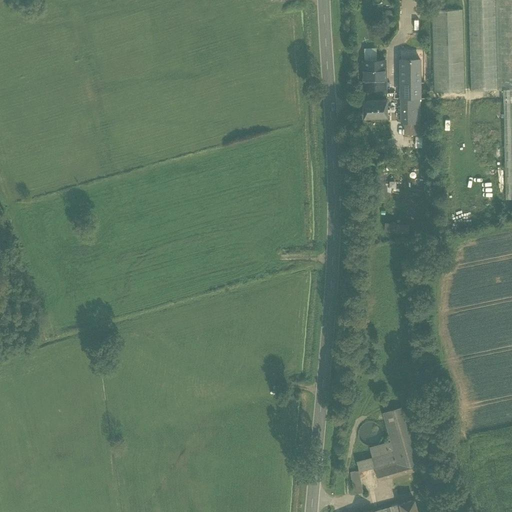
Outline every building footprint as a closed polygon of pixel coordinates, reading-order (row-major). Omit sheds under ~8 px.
[(499,0),(468,0),(470,89),(501,88),(499,0)] [(511,0),(499,0),(501,88),(503,88),(511,88),(511,0)] [(462,8),(432,8),(434,90),(464,89),(462,8)] [(363,49),(363,61),(375,61),(375,49),(363,49)] [(401,99),(419,99),(419,60),(403,60),(401,60),(401,99)] [(363,61),(362,61),(363,89),(385,89),(384,61),(375,61),(363,61)] [(511,88),(503,88),(505,198),(511,198),(511,88)] [(419,99),(401,99),(401,106),(401,123),(404,123),(419,123),(419,99)] [(387,100),(362,100),(362,117),(387,117),(387,100)] [(404,123),(404,135),(419,135),(419,123),(404,123)] [(424,433),(416,402),(405,405),(416,445),(420,457),(419,457),(429,455),(423,433),(424,433)] [(405,405),(383,412),(391,441),(394,451),(394,452),(416,445),(405,405)] [(382,438),(382,433),(381,429),(379,425),(375,422),(370,421),(365,422),(361,425),(359,429),(358,434),(359,438),(361,442),(365,445),(370,446),(375,445),(379,442),(382,438)] [(391,441),(369,447),(372,457),(394,451),(391,441)] [(372,457),(372,458),(374,467),(378,480),(422,467),(419,457),(420,457),(416,445),(394,452),(394,451),(372,457)] [(369,457),(356,461),(358,470),(359,471),(374,467),(372,458),(369,457)] [(358,470),(351,471),(355,494),(363,492),(358,470)] [(417,511),(414,500),(399,504),(401,511),(417,511)]
